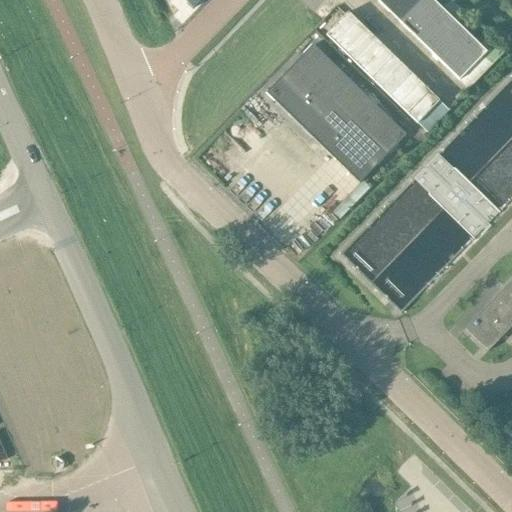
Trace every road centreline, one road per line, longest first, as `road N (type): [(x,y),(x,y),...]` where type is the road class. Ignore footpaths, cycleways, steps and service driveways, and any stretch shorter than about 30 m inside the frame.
road 1 (unclassified): [(511,496),(193,178),(135,100)]
road 2 (unclassified): [(180,511),(0,100)]
road 3 (unclassified): [(135,100),(236,0)]
road 4 (unknown): [(420,325),(511,236)]
